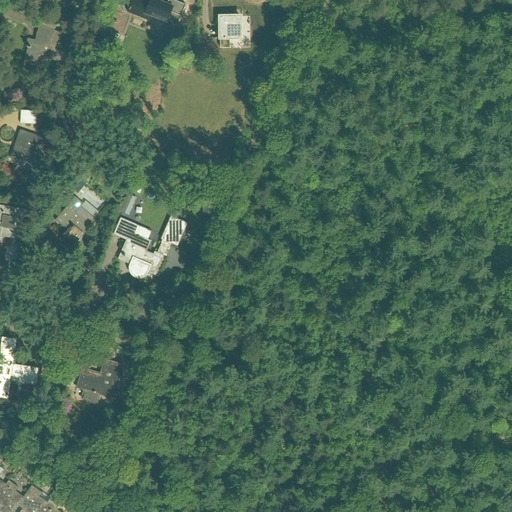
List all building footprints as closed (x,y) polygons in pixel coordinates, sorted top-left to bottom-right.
[(169,0),(167,5),(155,0),(150,0),(149,4),(139,0),(137,0),(137,2),(132,0),(128,12),(148,21),(150,16),(166,23),(171,13),(181,17),(185,5),(171,0),(169,0)] [(240,38),(240,17),(220,17),(220,21),(218,21),(218,26),(220,26),(220,39),(240,38)] [(25,62),(35,64),(39,54),(64,64),(68,55),(48,47),(54,31),(41,26),(37,35),(39,35),(37,42),(28,39),(27,46),(27,48),(28,48),(25,62)] [(37,124),(37,111),(21,110),(21,123),(37,124)] [(3,115),(1,120),(11,124),(13,119),(3,115)] [(46,147),(48,139),(20,129),(17,138),(10,158),(39,168),(46,147)] [(78,194),(88,182),(78,173),(68,186),(78,194)] [(129,215),(137,198),(125,193),(118,210),(129,215)] [(84,234),(91,225),(76,212),(83,203),(75,196),(55,220),(67,230),(64,233),(74,242),(82,232),(84,234)] [(0,205),(0,236),(21,240),(26,210),(0,205)] [(137,225),(120,218),(113,234),(126,240),(118,259),(131,265),(131,266),(131,267),(130,268),(130,269),(131,270),(131,271),(131,272),(132,273),(133,274),(134,275),(135,276),(136,276),(137,276),(138,277),(139,277),(140,277),(141,277),(141,276),(142,276),(143,276),(143,275),(144,275),(145,274),(146,273),(146,272),(147,272),(155,275),(164,255),(155,252),(153,254),(146,251),(151,241),(133,233),(137,225)] [(172,224),(163,246),(164,246),(162,249),(172,254),(174,251),(178,252),(188,230),(172,224)] [(155,233),(137,225),(133,233),(151,241),(155,233)] [(122,350),(123,344),(111,341),(110,347),(122,350)] [(8,390),(10,380),(27,383),(35,384),(36,379),(37,369),(13,365),(13,364),(12,364),(13,356),(14,350),(1,349),(0,357),(0,394),(7,396),(8,390)] [(117,363),(104,360),(100,375),(88,371),(91,360),(82,357),(79,369),(82,370),(77,388),(107,397),(115,399),(125,366),(117,363)] [(19,503),(21,500),(13,494),(18,487),(8,480),(3,487),(0,491),(0,501),(0,511),(1,511),(12,511),(19,503)] [(21,500),(19,503),(24,507),(19,511),(39,511),(45,505),(44,505),(36,499),(41,492),(31,485),(21,500)] [(54,511),(59,505),(50,498),(44,505),(45,505),(39,511),(54,511)]
